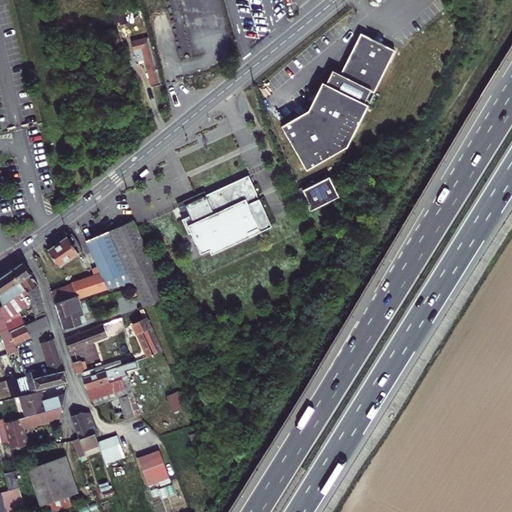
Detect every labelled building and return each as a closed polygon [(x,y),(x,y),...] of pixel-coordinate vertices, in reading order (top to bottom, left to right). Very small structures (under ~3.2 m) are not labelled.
[(128,23),(124,7),(114,9),(118,26),(128,23)] [(282,125),(307,169),(348,146),(369,104),(365,102),(371,90),(375,92),(395,50),(382,43),(374,39),(361,34),(341,74),(333,70),(326,83),(323,81),(309,109),(282,125)] [(377,35),(374,39),(382,43),(384,39),(377,35)] [(145,59),(152,86),(162,84),(149,37),(131,42),(137,61),(145,59)] [(201,254),(202,254),(210,250),(212,254),(272,226),(259,198),(258,199),(256,195),(258,194),(249,175),(184,205),(190,216),(182,219),(189,234),(192,233),(201,254)] [(311,210),(340,196),(331,176),(304,189),(310,203),(308,204),(311,210)] [(114,229),(109,231),(133,285),(143,306),(168,294),(134,220),(114,229)] [(101,273),(108,288),(122,284),(129,281),(131,286),(133,285),(109,231),(87,241),(98,266),(101,273)] [(72,233),(49,250),(60,266),(84,250),(72,233)] [(85,269),(90,266),(85,255),(80,258),(85,269)] [(39,287),(23,262),(19,265),(12,270),(30,296),(32,303),(35,317),(45,312),(39,287)] [(98,266),(70,274),(73,282),(101,273),(98,266)] [(19,311),(32,303),(30,296),(12,270),(4,275),(0,278),(0,297),(12,331),(26,324),(21,315),(17,317),(15,314),(19,311)] [(79,295),(79,298),(94,293),(108,288),(101,273),(73,282),(74,284),(78,295),(79,295)] [(78,295),(74,284),(69,285),(73,297),(78,295)] [(69,285),(52,291),(56,302),(73,297),(69,285)] [(73,297),(56,302),(63,329),(86,322),(79,298),(79,295),(78,295),(73,297)] [(11,331),(0,303),(0,333),(1,333),(9,354),(18,351),(15,343),(11,331)] [(30,333),(49,324),(46,316),(36,320),(26,324),(12,331),(11,331),(15,343),(16,343),(31,336),(30,333)] [(147,319),(134,326),(141,341),(148,357),(163,352),(152,327),(151,327),(147,319)] [(108,336),(103,325),(66,339),(70,350),(90,343),(108,336)] [(47,358),(52,373),(36,378),(34,378),(37,389),(68,381),(54,338),(42,342),(47,358)] [(73,363),(77,375),(83,373),(84,373),(80,360),(73,363)] [(83,373),(85,377),(122,365),(120,360),(84,373),(83,373)] [(83,378),(86,389),(123,378),(134,416),(140,414),(134,396),(127,375),(126,371),(138,367),(136,361),(122,365),(85,377),(83,378)] [(34,378),(36,378),(34,372),(26,374),(27,377),(31,390),(37,389),(34,378)] [(12,396),(31,390),(27,377),(17,380),(16,378),(8,381),(12,396)] [(104,403),(121,398),(125,411),(116,414),(118,421),(134,416),(123,378),(86,389),(91,403),(94,406),(104,403)] [(0,383),(0,382),(0,398),(12,396),(8,381),(0,383)] [(63,405),(66,394),(44,401),(41,401),(38,391),(19,396),(25,417),(63,405)] [(175,413),(188,407),(181,391),(168,397),(175,413)] [(25,417),(4,423),(5,425),(13,449),(29,445),(25,429),(31,427),(61,418),(63,405),(25,417)] [(98,432),(91,413),(82,412),(81,413),(71,416),(79,438),(72,441),(77,452),(88,448),(99,444),(98,442),(95,433),(98,432)] [(125,432),(116,436),(123,456),(133,453),(125,432)] [(99,444),(106,463),(123,456),(116,436),(98,442),(99,444)] [(80,457),(90,454),(88,448),(77,452),(80,457)] [(169,477),(160,451),(138,458),(148,484),(169,477)] [(67,455),(28,467),(41,505),(70,496),(79,493),(67,455)] [(18,480),(16,471),(4,474),(7,484),(9,490),(20,487),(18,480)] [(9,490),(0,492),(0,511),(4,511),(26,507),(20,487),(9,490)] [(41,505),(43,511),(53,511),(73,506),(70,496),(41,505)]
